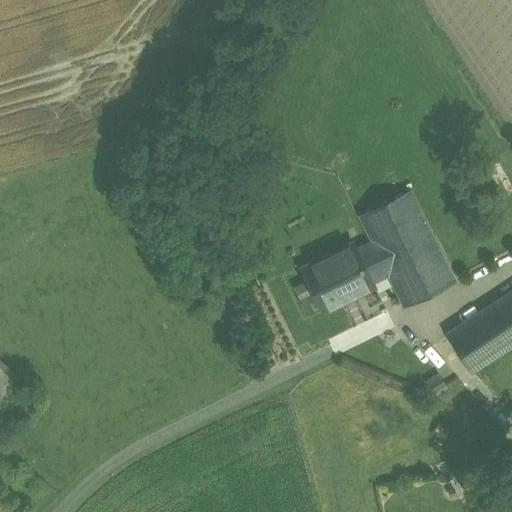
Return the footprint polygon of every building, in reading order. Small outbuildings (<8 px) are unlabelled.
[(462,168),(440,178),(446,191),(468,181),(462,168)] [(431,237),(409,192),(362,215),(374,240),(390,272),(406,303),(452,280),(511,250),(511,205),(509,198),(431,237)] [(353,245),(304,269),(323,308),(372,284),(371,282),(390,272),(374,240),(355,249),(353,245)] [(511,295),(449,334),(470,368),(511,342),(511,295)] [(449,383),(402,341),(393,352),(439,394),(449,383)] [(0,394),(16,377),(0,362),(0,394)]
